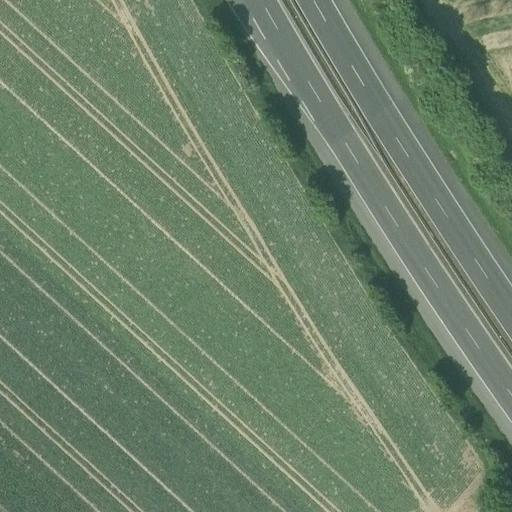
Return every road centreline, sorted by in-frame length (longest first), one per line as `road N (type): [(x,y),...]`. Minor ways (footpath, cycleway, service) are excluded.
road 1 (motorway): [(257,0),(351,157),(511,395)]
road 2 (motorway): [(511,316),(311,0)]
